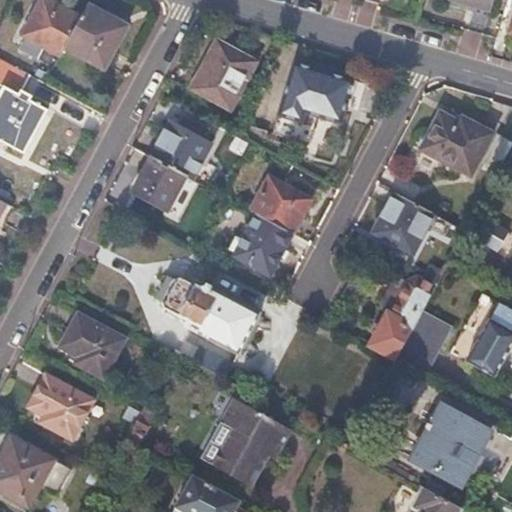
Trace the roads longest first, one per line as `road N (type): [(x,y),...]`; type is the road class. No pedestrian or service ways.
road 1 (residential): [(187,0),(0,355)]
road 2 (residential): [(422,60),(305,292)]
road 3 (residential): [(223,0),(422,60)]
